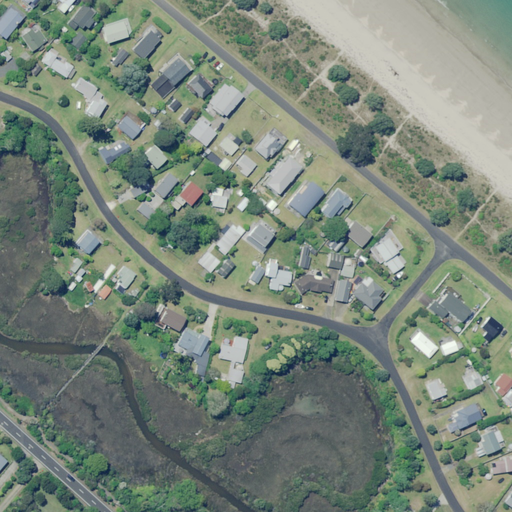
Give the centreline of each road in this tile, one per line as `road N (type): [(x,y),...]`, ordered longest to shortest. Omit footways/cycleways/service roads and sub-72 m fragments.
road 1 (residential): [(369,342),(178,282),(104,210),(55,126),(0,96)]
road 2 (residential): [(448,243),(157,0)]
road 3 (residential): [(457,511),(369,342)]
road 4 (secondary): [(104,511),(0,418)]
road 5 (residential): [(369,342),(448,243)]
